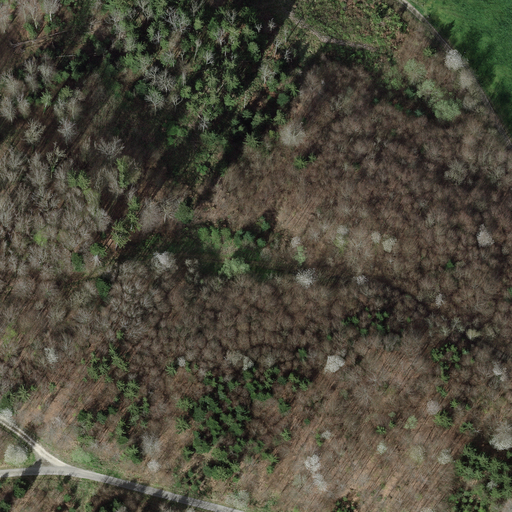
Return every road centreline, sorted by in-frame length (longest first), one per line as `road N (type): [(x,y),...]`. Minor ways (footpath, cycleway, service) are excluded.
road 1 (track): [(400,0),(461,60),(511,143)]
road 2 (track): [(236,511),(62,470)]
